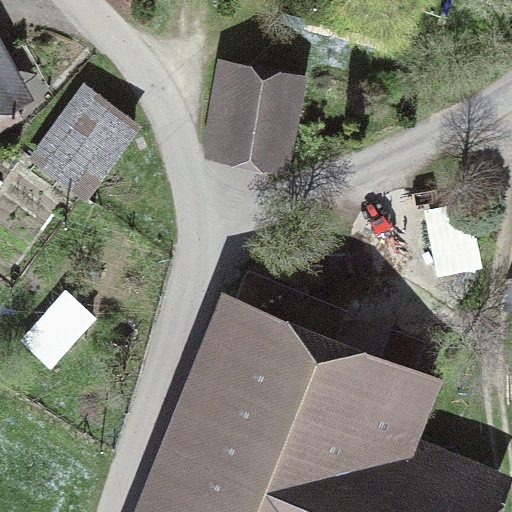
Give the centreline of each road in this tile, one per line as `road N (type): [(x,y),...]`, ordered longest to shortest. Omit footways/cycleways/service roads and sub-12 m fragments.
road 1 (residential): [(205,215),(325,183),(511,92)]
road 2 (track): [(508,511),(492,340),(511,202)]
road 3 (unclassified): [(116,511),(205,215)]
road 4 (unclassified): [(205,215),(148,78),(81,0)]
